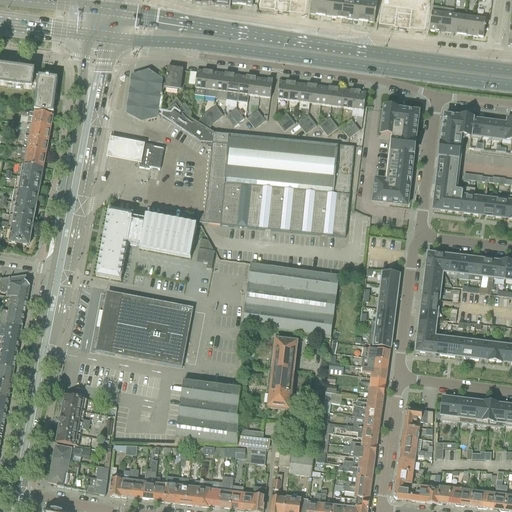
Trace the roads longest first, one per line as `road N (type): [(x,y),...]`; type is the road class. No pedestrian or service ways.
road 1 (primary): [(171,43),(511,85)]
road 2 (residential): [(171,43),(197,56),(436,96)]
road 3 (primary): [(340,46),(116,13)]
road 4 (secondary): [(59,276),(15,494)]
road 5 (unknown): [(193,203),(199,223),(226,243),(347,255),(357,250),(362,220)]
road 6 (primary): [(511,70),(340,46)]
road 7 (secondary): [(59,276),(87,118)]
road 8 (unclassified): [(494,55),(374,40),(340,46)]
road 9 (residential): [(397,378),(419,236)]
road 10 (residential): [(419,236),(436,96)]
road 11 (residential): [(379,509),(397,378)]
